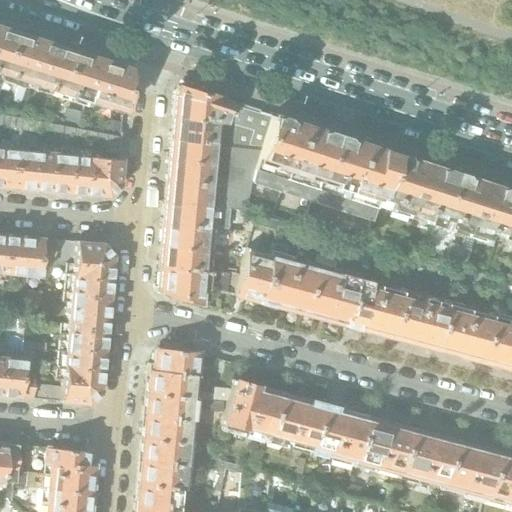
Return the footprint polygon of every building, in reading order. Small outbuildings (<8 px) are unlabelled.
[(0,59),(9,32),(7,31),(6,29),(0,27),(0,59)] [(29,85),(55,93),(68,51),(66,50),(65,48),(58,46),(56,47),(21,36),(20,34),(13,32),(11,33),(9,32),(0,59),(0,75),(25,83),(24,88),(17,86),(12,101),(18,103),(16,110),(20,111),(29,85)] [(68,51),(55,93),(83,102),(87,103),(101,108),(102,104),(121,110),(121,105),(122,102),(123,100),(124,93),(123,91),(123,88),(125,86),(125,79),(124,77),(124,75),(124,72),(124,70),(122,68),(113,65),(109,64),(103,62),(98,60),(92,59),(86,57),(80,55),(78,52),(72,50),(69,51),(68,51)] [(263,135),(269,116),(257,112),(258,110),(230,101),(193,89),(192,91),(179,87),(179,88),(178,88),(175,90),(174,90),(172,95),(170,118),(218,122),(263,135)] [(68,109),(65,121),(76,124),(79,112),(68,109)] [(0,126),(6,128),(8,116),(2,115),(0,125),(0,126)] [(6,128),(13,129),(15,117),(8,116),(6,128)] [(258,151),(248,183),(309,202),(330,136),(306,128),(293,124),(270,116),(269,116),(263,135),(258,151)] [(19,130),(21,118),(15,117),(13,129),(19,130)] [(19,130),(25,131),(28,119),(21,118),(19,130)] [(170,118),(168,138),(216,142),(215,146),(258,151),(263,135),(218,122),(170,118)] [(32,133),(34,121),(28,119),(25,131),(32,133)] [(39,129),(40,122),(34,121),(32,133),(38,134),(39,129)] [(39,129),(50,131),(51,124),(40,122),(39,129)] [(61,133),(62,126),(51,124),(50,131),(61,133)] [(72,135),(74,128),(62,126),(61,133),(72,135)] [(72,135),(83,137),(85,130),(74,128),(72,135)] [(94,140),(96,132),(85,130),(83,137),(94,140)] [(105,142),(106,134),(96,132),(94,140),(105,142)] [(111,146),(119,147),(120,137),(112,136),(111,146)] [(330,136),(309,202),(369,222),(376,200),(391,155),(390,155),(367,147),(361,145),(353,143),(330,136)] [(248,183),(258,151),(215,146),(216,142),(168,138),(162,204),(227,209),(243,210),(248,183)] [(0,186),(4,187),(8,142),(0,141),(0,186)] [(66,193),(70,148),(59,147),(58,152),(51,152),(51,146),(41,145),(40,151),(19,149),(19,143),(8,142),(4,187),(66,193)] [(118,154),(119,147),(111,146),(104,146),(104,153),(118,154)] [(70,148),(66,193),(98,196),(106,194),(113,189),(116,181),(118,159),(96,157),(97,150),(70,148)] [(404,214),(420,164),(403,159),(401,156),(395,154),(392,155),(391,155),(376,200),(389,204),(388,208),(404,214)] [(435,218),(449,174),(448,173),(446,170),(440,168),(437,170),(420,164),(404,214),(424,220),(426,216),(435,218)] [(447,227),(464,233),(480,184),(462,178),(460,175),(454,173),(451,174),(449,174),(435,218),(433,225),(446,229),(447,227)] [(494,237),(508,193),(507,192),(506,189),(499,187),(496,189),(480,184),(464,233),(483,239),(484,234),(494,237)] [(511,191),(510,193),(508,193),(494,237),(506,241),(505,246),(511,248),(511,191)] [(227,217),(227,209),(162,204),(160,224),(212,229),(212,227),(236,230),(238,225),(239,218),(227,217)] [(392,231),(399,233),(403,220),(396,218),(392,231)] [(403,220),(399,233),(408,236),(412,223),(403,220)] [(210,250),(212,229),(160,224),(158,245),(210,250)] [(0,274),(36,278),(36,274),(39,239),(0,234),(0,274)] [(67,278),(66,289),(105,293),(108,261),(107,253),(101,247),(94,244),(39,239),(36,274),(42,275),(42,264),(48,264),(48,266),(69,266),(68,278),(67,278)] [(299,313),(311,269),(281,261),(285,247),(271,243),(267,258),(267,259),(255,304),(268,307),(269,305),(286,310),(287,312),(294,314),(296,312),(299,313)] [(453,265),(459,246),(448,243),(442,261),(453,265)] [(208,271),(210,250),(158,245),(156,267),(225,273),(208,271)] [(463,268),(469,250),(459,246),(453,265),(454,265),(463,268)] [(244,301),(255,304),(267,259),(243,253),(232,295),(243,298),(244,301)] [(353,270),(357,257),(347,255),(344,267),(353,270)] [(223,294),(225,273),(156,267),(158,268),(156,287),(157,287),(157,288),(159,291),(159,292),(160,292),(168,294),(167,297),(201,306),(202,300),(203,290),(208,290),(223,294)] [(340,326),(353,279),(341,275),(340,277),(311,269),(299,313),(301,316),(308,317),(310,316),(328,321),(329,323),(340,326)] [(384,336),(386,336),(397,293),(366,284),(366,282),(353,279),(340,326),(350,329),(350,327),(372,333),(374,335),(381,337),(384,336)] [(445,296),(448,284),(441,282),(438,293),(445,296)] [(100,349),(105,293),(66,289),(61,345),(100,349)] [(33,303),(34,290),(26,290),(25,302),(33,303)] [(431,348),(442,305),(397,293),(386,336),(388,337),(389,339),(397,341),(399,340),(417,345),(419,347),(426,349),(429,348),(431,348)] [(476,360),(487,316),(442,305),(431,348),(433,349),(434,351),(442,353),(444,352),(462,357),(464,359),(471,361),(474,360),(476,360)] [(511,310),(493,305),(490,317),(487,316),(476,360),(478,361),(479,363),(487,366),(489,364),(507,369),(509,371),(511,372),(511,310)] [(22,329),(23,321),(24,317),(16,317),(16,320),(15,328),(22,329)] [(20,354),(16,397),(29,398),(32,374),(30,373),(32,350),(43,351),(44,343),(21,341),(20,354)] [(96,389),(100,349),(61,345),(59,365),(60,365),(59,378),(52,377),(51,382),(59,382),(59,387),(34,384),(33,399),(79,403),(87,401),(93,396),(96,389)] [(144,394),(190,398),(194,353),(189,353),(189,352),(155,349),(151,353),(150,364),(147,363),(144,394)] [(0,395),(16,397),(20,354),(9,353),(9,354),(3,353),(3,356),(0,356),(0,395)] [(218,427),(263,440),(275,394),(254,388),(254,386),(231,380),(228,389),(224,402),(218,427)] [(224,402),(228,389),(213,387),(211,394),(201,393),(200,399),(212,400),(224,402)] [(186,442),(190,398),(144,394),(140,438),(186,442)] [(306,451),(319,406),(275,394),(263,440),(306,451)] [(349,463),(362,417),(361,417),(359,414),(351,412),(349,414),(319,406),(306,451),(305,454),(321,459),(322,456),(349,463)] [(349,463),(393,475),(406,429),(405,429),(403,426),(395,424),(392,425),(376,421),(374,418),(366,416),(364,418),(362,417),(349,463)] [(437,487),(450,441),(448,440),(446,437),(439,435),(436,437),(420,433),(418,430),(410,428),(408,429),(406,429),(393,475),(437,487)] [(182,486),(186,442),(140,438),(136,485),(178,488),(182,486)] [(437,487),(481,499),(494,452),(492,452),(490,449),(483,447),(480,449),(464,444),(462,441),(454,439),(451,441),(450,441),(437,487)] [(2,444),(0,468),(0,492),(9,502),(11,478),(14,445),(2,444)] [(39,488),(87,492),(89,465),(83,464),(84,455),(75,454),(75,451),(40,448),(38,465),(41,465),(39,488)] [(511,506),(511,457),(507,456),(505,453),(498,451),(495,453),(494,452),(481,499),(511,506)] [(300,472),(304,459),(297,457),(293,470),(300,472)] [(208,469),(215,472),(215,467),(216,460),(209,459),(208,469)] [(226,470),(228,463),(217,460),(216,460),(215,467),(223,469),(226,470)] [(228,463),(226,470),(239,474),(239,468),(240,466),(228,463)] [(216,478),(221,479),(222,471),(223,469),(215,467),(215,472),(217,476),(216,478)] [(342,492),(345,480),(334,476),(330,489),(342,492)] [(218,492),(221,479),(216,478),(211,489),(218,492)] [(357,495),(359,486),(346,483),(343,491),(357,495)] [(133,511),(178,511),(176,509),(178,488),(136,485),(133,511)] [(303,495),(305,488),(297,485),(295,493),(303,495)] [(84,511),(87,492),(39,488),(36,511),(84,511)] [(325,511),(327,508),(322,507),(326,493),(318,491),(312,511),(325,511)] [(386,508),(391,509),(395,497),(389,495),(386,508)] [(214,511),(216,503),(208,502),(206,511),(214,511)]
